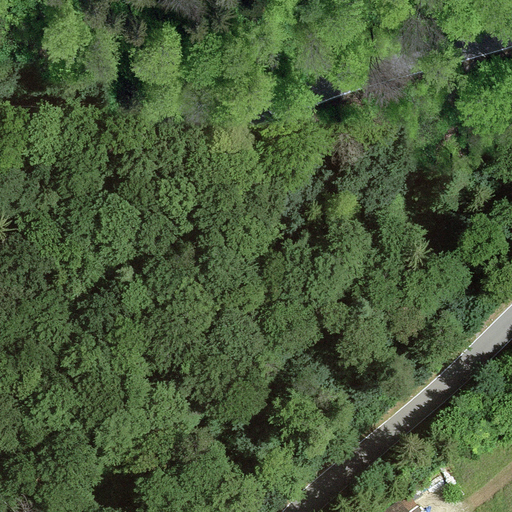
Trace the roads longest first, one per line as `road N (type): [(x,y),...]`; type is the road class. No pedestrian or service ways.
road 1 (tertiary): [(511,29),(188,129),(0,116)]
road 2 (tertiary): [(294,511),(511,318)]
